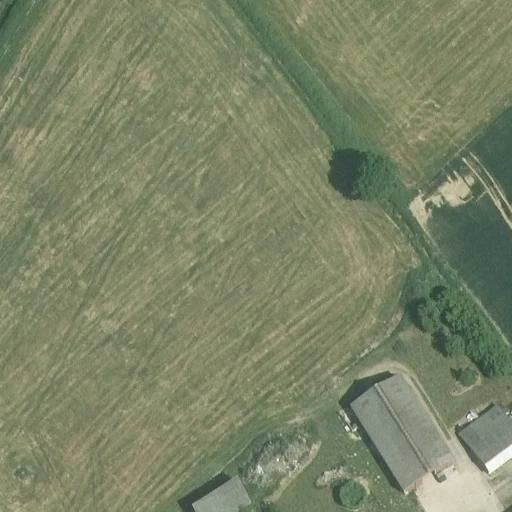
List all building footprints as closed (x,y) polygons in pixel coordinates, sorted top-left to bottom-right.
[(399,381),(351,411),(404,496),(453,465),(399,381)] [(500,410),(461,439),(471,453),(510,424),(500,410)] [(511,426),(510,424),(471,453),(488,475),(511,457),(511,426)] [(237,484),(192,511),(247,511),(251,510),(237,484)] [(365,503),(366,498),(365,494),(362,489),(358,487),(353,486),(348,487),(344,490),(341,494),(340,499),(341,504),(344,508),(348,510),(353,511),(358,510),(362,507),(365,503)]
